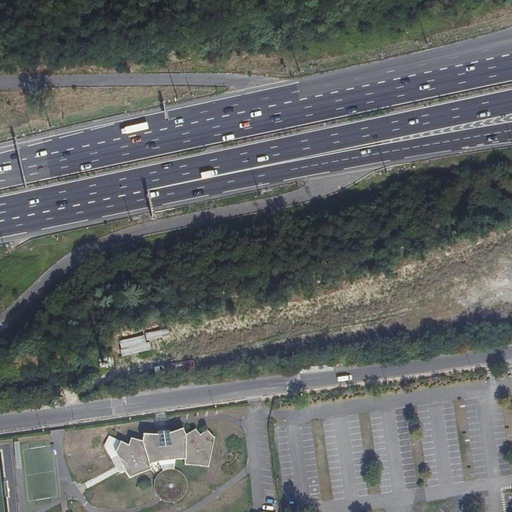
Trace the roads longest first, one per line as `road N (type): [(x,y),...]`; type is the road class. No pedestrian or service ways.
road 1 (motorway): [(511,68),(0,174)]
road 2 (unclassified): [(0,422),(511,352)]
road 3 (motorway): [(135,184),(156,197),(511,131)]
road 4 (motorway): [(135,184),(511,101)]
road 5 (motorway): [(0,213),(135,184)]
